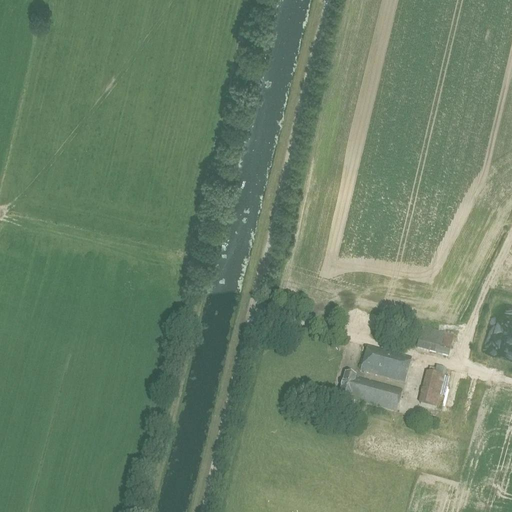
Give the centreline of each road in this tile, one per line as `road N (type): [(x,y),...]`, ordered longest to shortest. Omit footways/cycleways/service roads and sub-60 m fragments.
road 1 (unclassified): [(205,511),(330,0)]
road 2 (track): [(250,0),(190,254),(177,259),(0,218)]
road 3 (track): [(511,230),(453,363)]
